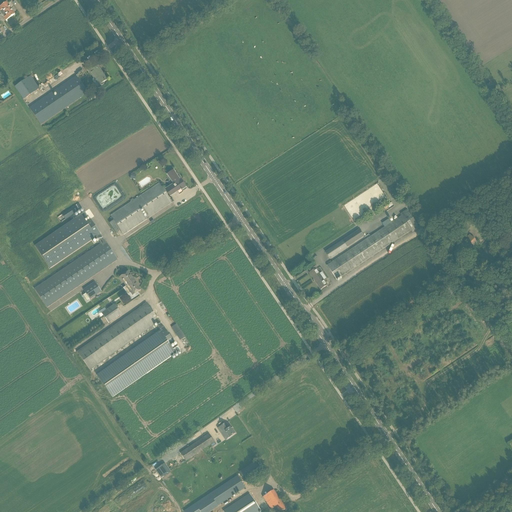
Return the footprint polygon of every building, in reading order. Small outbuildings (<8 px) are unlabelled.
[(0,6),(0,12),(1,14),(10,8),(6,2),(0,6)] [(10,8),(1,14),(5,21),(15,14),(10,8)] [(94,65),(89,67),(87,69),(94,79),(92,80),(92,81),(96,87),(97,87),(100,85),(100,86),(102,86),(104,85),(104,84),(103,82),(107,80),(103,74),(101,74),(97,67),(98,67),(98,66),(96,68),(94,65)] [(78,75),(29,108),(41,125),(87,94),(79,82),(86,77),(82,70),(78,73),(78,75)] [(27,78),(14,87),(17,91),(23,99),(23,100),(39,89),(38,88),(30,76),(27,78)] [(165,189),(167,192),(170,196),(180,189),(181,191),(182,190),(186,187),(180,179),(178,181),(176,178),(178,177),(173,170),(167,175),(173,184),(165,189)] [(110,216),(113,220),(109,223),(116,233),(120,230),(123,235),(172,202),(159,184),(110,216)] [(112,185),(91,196),(98,208),(118,198),(112,185)] [(327,266),(333,276),(336,280),(411,230),(412,232),(418,228),(406,210),(400,214),(401,216),(392,222),(390,218),(383,223),(386,226),(327,266)] [(83,213),(35,246),(50,269),(97,237),(101,244),(105,241),(90,220),(86,222),(82,217),(85,215),(83,213)] [(59,214),(53,218),(57,222),(62,218),(59,214)] [(363,236),(359,230),(325,252),(329,259),(363,236)] [(105,241),(101,244),(34,289),(47,308),(117,260),(105,241)] [(464,247),(456,245),(454,254),(457,255),(456,260),(462,262),(464,257),(466,251),(463,250),(464,247)] [(309,273),(317,284),(320,289),(327,285),(323,280),(325,278),(322,272),(319,274),(313,265),(308,269),(310,272),(309,273)] [(128,272),(119,277),(125,286),(133,281),(132,279),(133,278),(128,272)] [(133,281),(125,286),(132,296),(140,290),(136,283),(135,284),(133,281)] [(83,290),(90,300),(101,292),(94,282),(83,290)] [(146,303),(77,352),(90,370),(156,324),(159,321),(146,303)] [(121,314),(114,304),(101,314),(108,323),(121,314)] [(51,311),(46,313),(52,325),(57,322),(51,311)] [(137,347),(97,375),(112,397),(181,350),(178,346),(173,349),(170,346),(174,343),(164,328),(160,323),(159,321),(156,324),(160,331),(137,347)] [(181,336),(175,340),(180,347),(185,343),(181,336)] [(225,423),(221,426),(229,438),(235,433),(231,427),(228,428),(225,423)] [(180,453),(186,461),(210,445),(212,447),(216,445),(209,434),(180,453)] [(239,472),(240,473),(244,480),(259,469),(254,462),(239,472)] [(165,464),(155,470),(161,478),(170,472),(165,464)] [(237,476),(184,511),(207,511),(218,505),(218,506),(245,488),(237,476)] [(263,497),(268,505),(272,511),(274,511),(277,510),(278,511),(281,511),(286,509),(273,490),(263,497)] [(249,494),(245,497),(224,511),(257,511),(260,510),(249,494)]
